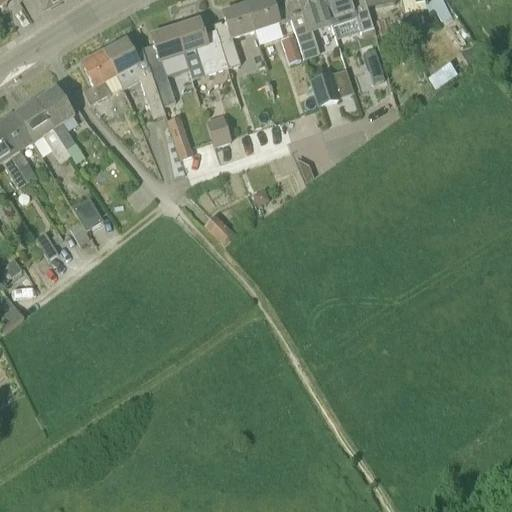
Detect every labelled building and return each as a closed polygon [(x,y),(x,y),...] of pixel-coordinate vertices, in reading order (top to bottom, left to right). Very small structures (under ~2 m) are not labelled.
[(39,0),(46,12),(66,0),(15,0),(19,5),(27,0),(39,0)] [(290,23),(286,11),(286,12),(275,15),(270,0),(246,8),(254,34),(279,27),(290,23)] [(311,34),(331,27),(322,0),(282,0),(286,11),(287,10),(287,11),(286,11),(290,23),(298,47),(301,56),(302,56),(302,57),(317,52),(311,34)] [(322,0),(331,27),(355,19),(360,34),(372,30),(365,7),(362,0),(322,0)] [(413,0),(414,6),(422,5),(424,12),(428,11),(440,30),(453,22),(440,0),(437,0),(427,6),(425,0),(413,0)] [(219,46),(254,34),(246,8),(222,16),(226,31),(215,35),(219,46)] [(219,46),(215,35),(203,39),(198,24),(174,32),(183,59),(196,55),(204,80),(227,72),(219,46)] [(188,74),(183,59),(174,32),(150,40),(155,54),(143,59),(147,69),(156,94),(158,95),(164,112),(175,108),(165,82),(188,74)] [(147,69),(143,59),(141,51),(140,51),(140,52),(132,56),(125,44),(103,56),(115,80),(116,80),(124,94),(140,85),(153,123),(165,119),(163,112),(164,112),(158,95),(156,94),(147,69)] [(467,69),(482,61),(475,49),(461,57),(467,69)] [(300,63),(296,51),(284,55),(288,67),(300,63)] [(384,83),(373,53),(362,57),(373,87),(384,83)] [(103,87),(115,80),(103,56),(80,68),(92,90),(83,95),(90,108),(99,103),(109,97),(103,87)] [(434,92),(456,77),(449,67),(427,82),(434,92)] [(318,110),(340,102),(332,77),(310,84),(318,110)] [(52,133),(66,153),(75,146),(62,126),(73,119),(56,93),(35,106),(52,133)] [(60,168),(71,161),(66,153),(52,133),(35,106),(14,120),(32,146),(33,145),(41,140),(51,155),(60,168)] [(20,154),(32,146),(14,120),(0,128),(0,144),(11,160),(28,188),(38,182),(20,154)] [(214,151),(231,145),(223,120),(205,126),(214,151)] [(181,164),(192,160),(178,121),(167,125),(181,164)] [(19,193),(28,188),(11,160),(0,144),(0,166),(2,166),(19,193)] [(308,169),(300,173),(305,187),(313,181),(308,169)] [(269,204),(264,193),(252,198),(257,209),(269,204)] [(88,233),(103,224),(89,201),(74,211),(88,233)] [(222,247),(232,237),(215,220),(205,229),(222,247)] [(79,248),(89,242),(79,225),(69,231),(79,248)] [(47,263),(57,257),(45,237),(35,243),(47,263)] [(22,274),(14,262),(10,265),(9,278),(11,281),(22,274)] [(0,338),(1,340),(24,322),(14,310),(0,321),(0,338)]
